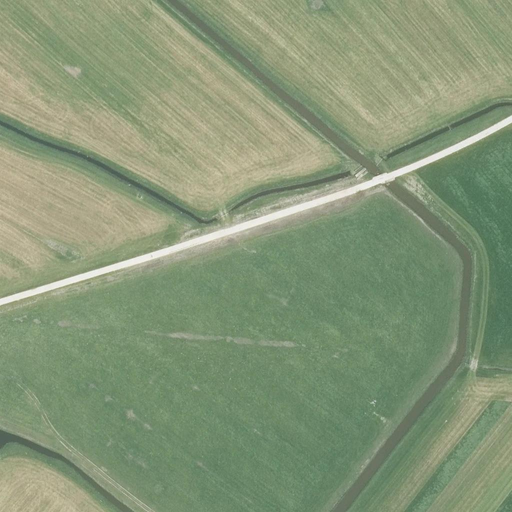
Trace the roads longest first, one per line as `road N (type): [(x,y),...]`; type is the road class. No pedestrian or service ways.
road 1 (track): [(511,119),(392,176),(0,302)]
road 2 (track): [(151,511),(54,433),(0,369)]
